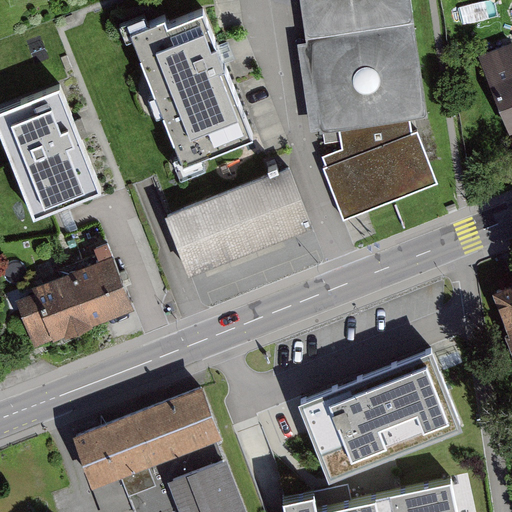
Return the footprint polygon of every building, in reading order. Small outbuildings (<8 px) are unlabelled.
[(300,0),(307,44),(298,46),(311,135),(319,134),(319,137),(340,134),(343,150),(324,158),(328,168),(324,170),(345,223),(439,185),(418,132),(413,134),(411,122),(428,120),(411,0),(300,0)] [(130,38),(183,172),(255,144),(204,17),(169,31),(166,24),(130,38)] [(511,45),(480,59),(511,136),(511,135),(511,45)] [(0,114),(0,137),(35,224),(103,197),(60,91),(0,114)] [(168,217),(193,278),(317,229),(292,168),(168,217)] [(93,328),(135,312),(108,246),(96,251),(101,263),(32,292),(34,296),(17,303),(35,348),(53,341),(54,345),(65,340),(66,343),(94,331),(93,328)] [(511,287),(491,295),(511,350),(511,287)] [(406,360),(301,402),(333,483),(470,429),(437,348),(406,360)] [(203,389),(73,438),(101,511),(124,511),(133,509),(129,498),(158,487),(150,468),(218,442),(223,441),(203,389)] [(245,511),(218,442),(150,468),(158,487),(168,483),(179,511),(245,511)] [(158,487),(129,498),(133,509),(134,511),(179,511),(168,483),(158,487)] [(317,511),(315,500),(284,506),(285,511),(457,511),(452,486),(327,511),(317,511)]
